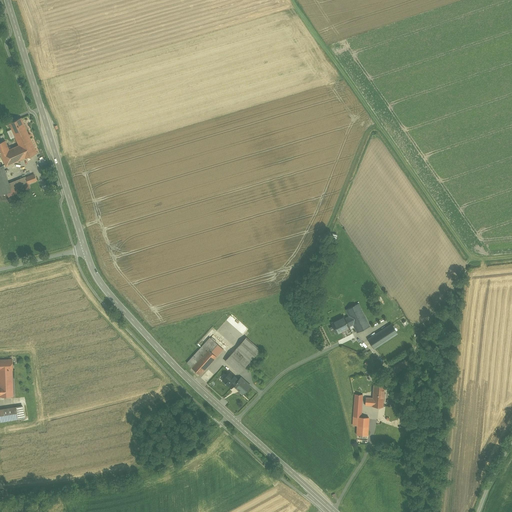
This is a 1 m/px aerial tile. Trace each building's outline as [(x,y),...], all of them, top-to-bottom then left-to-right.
[(21,118),(9,123),(17,140),(29,135),(21,118)] [(37,153),(29,135),(17,140),(19,145),(25,158),(37,153)] [(19,145),(9,149),(5,140),(0,142),(0,153),(6,166),(25,158),(19,145)] [(43,167),(47,165),(44,158),(39,160),(43,167)] [(34,174),(26,177),(14,182),(17,188),(29,183),(36,180),(34,174)] [(364,315),(358,304),(347,310),(350,316),(354,324),(357,332),(369,326),(388,316),(383,306),(364,315)] [(344,317),(332,323),(337,333),(349,327),(349,326),(354,324),(350,316),(345,318),(344,317)] [(385,329),(368,340),(374,348),(390,338),(385,329)] [(200,375),(217,357),(223,349),(215,342),(210,338),(204,345),(187,363),(192,367),(200,375)] [(260,350),(246,338),(236,348),(251,361),(260,350)] [(368,352),(357,341),(354,344),(366,355),(368,352)] [(251,361),(236,348),(225,361),(239,373),(251,361)] [(13,359),(0,359),(0,386),(0,387),(13,386),(12,369),(14,369),(13,359)] [(224,366),(207,384),(222,398),(230,389),(226,386),(231,380),(235,376),(224,366)] [(251,386),(241,377),(239,380),(235,376),(232,380),(235,383),(233,385),(243,394),(251,386)] [(384,406),(384,398),(385,386),(374,385),(373,397),(366,397),(365,405),(384,406)] [(13,386),(0,387),(1,396),(1,397),(13,396),(13,386)] [(354,425),(357,426),(357,435),(368,435),(369,417),(362,417),(363,395),(356,394),(354,425)] [(24,407),(0,410),(0,422),(26,418),(24,407)]
